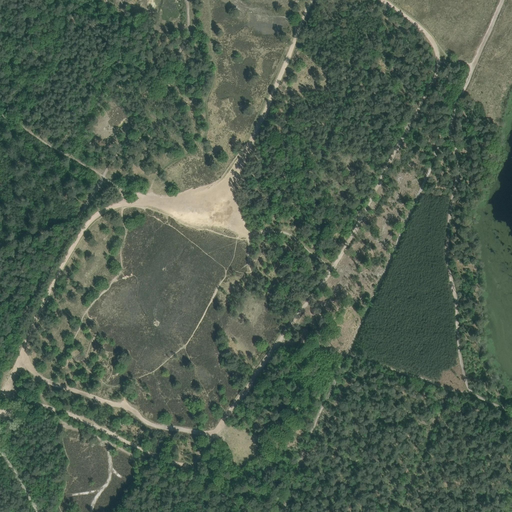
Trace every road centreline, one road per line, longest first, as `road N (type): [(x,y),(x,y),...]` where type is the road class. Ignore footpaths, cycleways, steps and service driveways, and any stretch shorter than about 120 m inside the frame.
road 1 (unknown): [(57,411),(117,433),(157,459),(181,461),(204,449),(360,221),(437,69),(430,42)]
road 2 (unknown): [(312,0),(230,179),(208,196),(114,206),(87,221),(25,339),(38,388),(57,411)]
road 3 (track): [(465,390),(445,267),(453,171),(446,130)]
road 4 (unknown): [(87,221),(186,37),(185,0)]
road 5 (unknown): [(331,270),(291,233),(244,234),(162,205)]
road 6 (track): [(21,125),(142,201)]
road 7 (track): [(446,130),(502,0)]
